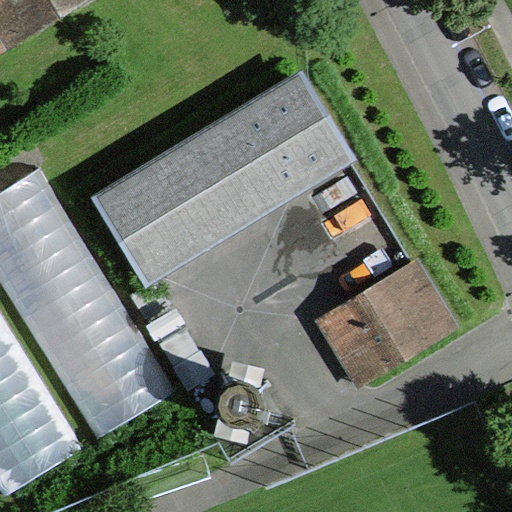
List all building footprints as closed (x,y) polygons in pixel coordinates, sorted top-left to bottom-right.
[(0,0),(0,40),(65,0),(0,0)] [(146,272),(148,272),(346,151),(303,78),(102,200),(146,272)] [(0,277),(95,434),(173,386),(40,169),(0,193),(0,277)] [(421,274),(414,263),(323,319),(342,350),(367,335),(385,364),(451,324),(421,274)] [(0,488),(3,493),(80,446),(0,314),(0,488)] [(217,403),(220,409),(225,415),(231,419),(238,420),(246,419),(252,416),(258,411),(261,404),(262,397),(261,389),(257,383),(251,378),(244,375),(236,375),(228,377),(222,382),(218,388),(216,395),(217,403)]
